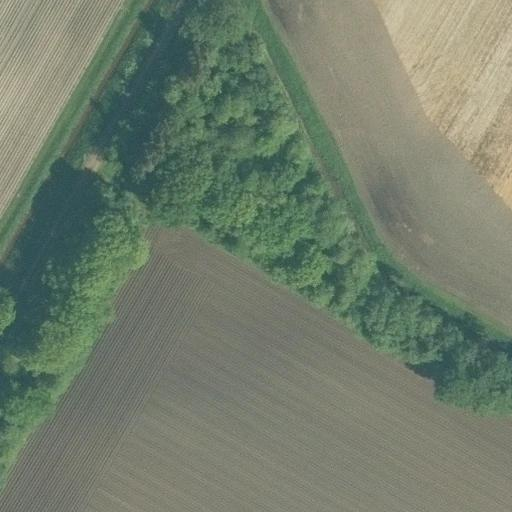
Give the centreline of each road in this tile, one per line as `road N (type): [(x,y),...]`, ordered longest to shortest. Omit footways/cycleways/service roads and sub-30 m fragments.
road 1 (track): [(511,338),(434,292),(406,262),(258,0)]
road 2 (track): [(0,341),(194,0)]
